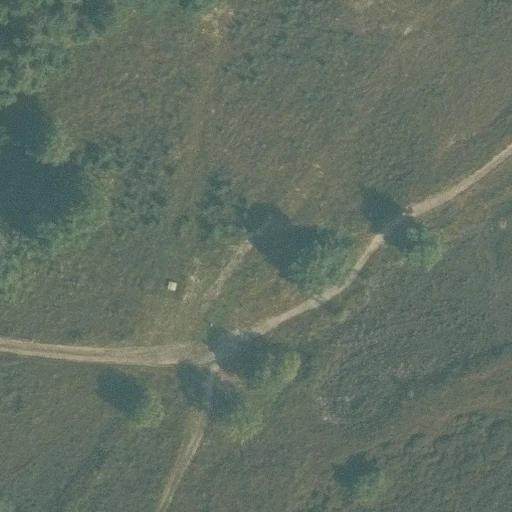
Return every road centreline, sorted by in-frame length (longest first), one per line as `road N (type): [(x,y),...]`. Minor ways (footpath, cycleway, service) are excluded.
road 1 (track): [(204,352),(319,306),(356,271),(377,233),(511,149)]
road 2 (track): [(204,352),(133,358),(0,345)]
